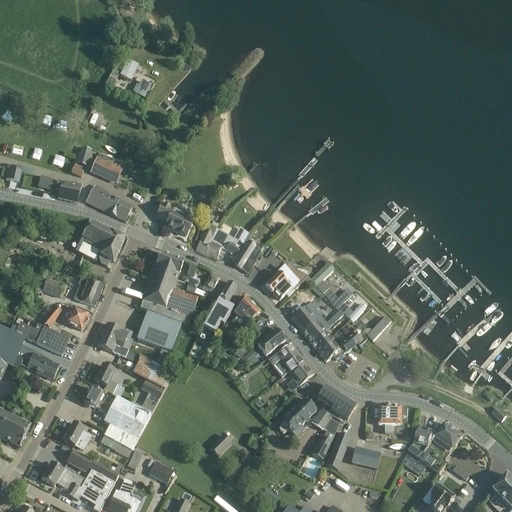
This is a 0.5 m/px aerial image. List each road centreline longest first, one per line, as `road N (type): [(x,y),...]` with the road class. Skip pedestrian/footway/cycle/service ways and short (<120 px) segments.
road 1 (tertiary): [(507,458),(440,409),(346,390),(243,283),(137,234)]
road 2 (tertiary): [(12,481),(137,234)]
road 3 (tertiary): [(137,234),(0,194)]
